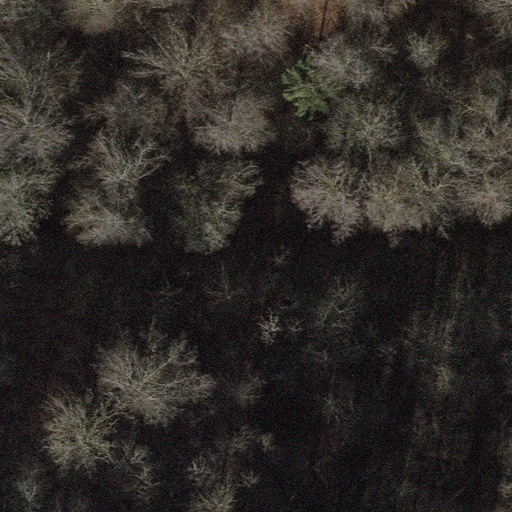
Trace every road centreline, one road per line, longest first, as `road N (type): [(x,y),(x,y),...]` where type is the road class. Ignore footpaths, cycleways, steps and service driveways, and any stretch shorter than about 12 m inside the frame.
road 1 (track): [(0,232),(88,215),(511,203)]
road 2 (track): [(30,226),(217,87),(439,0)]
